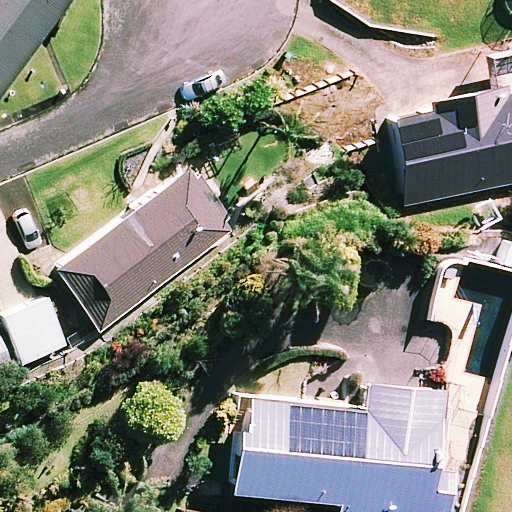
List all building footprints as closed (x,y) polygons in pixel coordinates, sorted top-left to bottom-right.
[(0,0),(0,86),(63,0),(0,0)] [(511,186),(511,81),(379,110),(400,210),(511,186)] [(230,234),(182,171),(51,272),(99,335),(230,234)] [(42,296),(0,314),(0,324),(19,369),(65,349),(42,296)] [(433,394),(356,386),(354,409),(235,397),(225,494),(330,505),(329,511),(439,511),(443,475),(425,473),(433,394)]
